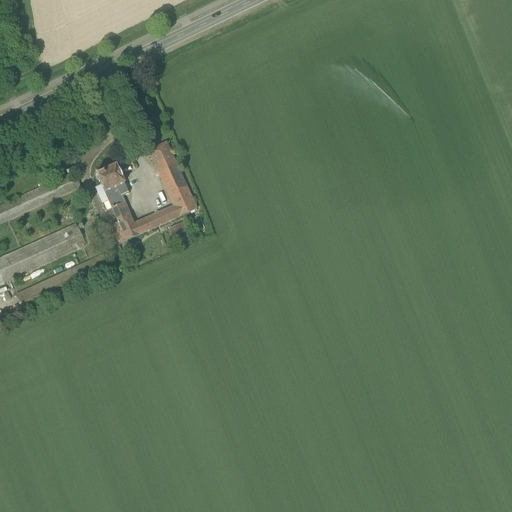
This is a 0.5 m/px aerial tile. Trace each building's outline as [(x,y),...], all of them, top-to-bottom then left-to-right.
[(117,224),(126,242),(178,219),(196,210),(166,144),(148,152),(173,208),(133,226),(120,197),(128,194),(124,185),(116,188),(104,194),(117,224)] [(98,180),(104,194),(116,188),(124,185),(121,180),(122,180),(118,172),(115,167),(104,172),(103,171),(94,175),(97,181),(98,180)] [(0,207),(0,225),(80,188),(74,174),(0,207)] [(110,227),(119,245),(126,242),(117,224),(110,227)] [(0,260),(0,286),(85,248),(75,226),(0,260)] [(15,296),(24,315),(118,271),(110,253),(15,296)]
